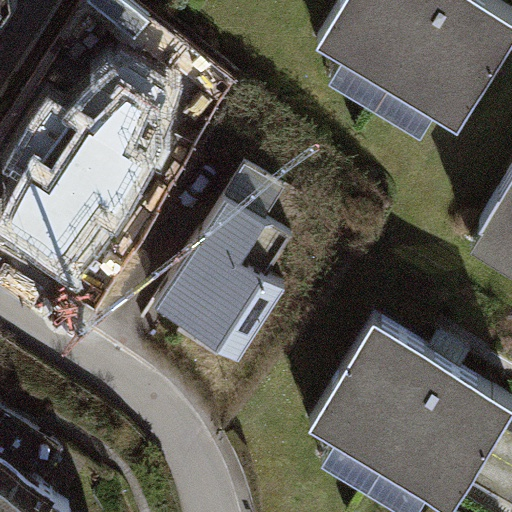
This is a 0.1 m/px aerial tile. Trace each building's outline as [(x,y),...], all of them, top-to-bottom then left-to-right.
[(511,12),(511,9),(496,0),(328,0),(309,33),(333,47),(320,69),(412,124),(425,103),(449,117),(511,12)] [(4,203),(73,247),(117,179),(35,126),(0,180),(0,183),(12,191),(4,203)] [(511,147),(471,215),(474,217),(463,236),(505,262),(511,249),(511,147)] [(258,269),(259,267),(285,227),(242,199),(215,241),(258,269)] [(258,269),(215,241),(190,225),(156,278),(171,287),(160,304),(230,349),(276,278),(259,267),(258,269)] [(506,391),(366,307),(302,414),(326,428),(313,450),(405,505),(418,483),(442,498),(506,391)] [(63,511),(63,494),(0,453),(0,511),(88,511),(89,511),(85,511),(63,511)]
